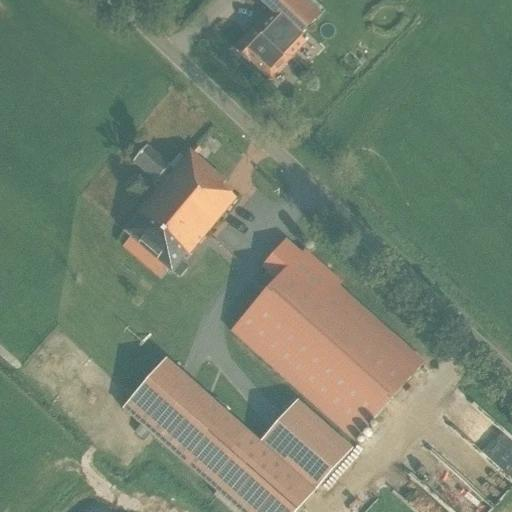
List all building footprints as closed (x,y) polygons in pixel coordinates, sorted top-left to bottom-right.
[(299,40),(322,15),(306,0),(263,0),(261,3),(271,13),(235,50),(249,63),(251,62),(271,81),(292,59),(282,50),(295,36),(299,40)] [(159,189),(159,190),(123,231),(172,273),(188,255),(189,256),(237,199),(222,187),(226,182),(220,177),(229,167),(212,153),(204,163),(197,157),(202,151),(196,146),(191,152),(190,152),(174,172),(173,172),(159,189)] [(154,185),(159,189),(173,172),(169,168),(170,167),(147,147),(133,163),(156,183),(154,185)] [(339,288),(342,284),(305,251),(302,255),(287,241),(263,269),(277,281),(232,333),(355,442),(424,364),(339,288)] [(166,361),(123,410),(129,415),(124,420),(132,427),(137,422),(217,493),(214,496),(232,511),(298,511),(316,493),(261,445),(166,361)] [(494,469),(511,449),(511,440),(457,390),(407,445),(434,470),(424,481),(436,491),(431,497),(447,511),(464,511),(479,496),(476,493),(496,470),(494,469)] [(354,450),(298,402),(261,445),(316,493),(353,451),(354,450)] [(408,511),(436,511),(423,497),(408,511)]
